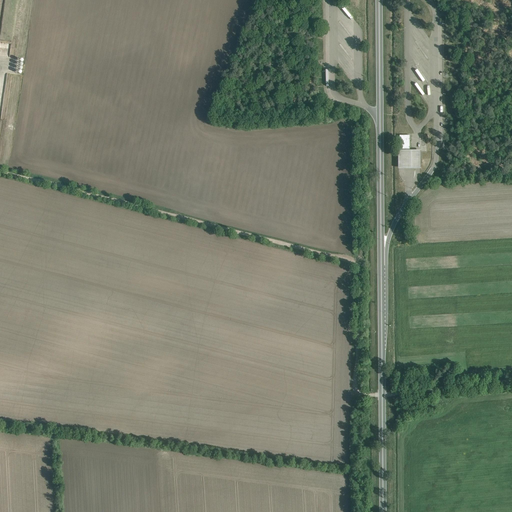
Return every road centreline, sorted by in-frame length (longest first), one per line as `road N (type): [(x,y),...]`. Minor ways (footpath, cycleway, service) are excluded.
road 1 (track): [(511,381),(360,393),(360,273),(353,262),(0,171)]
road 2 (primary): [(383,511),(379,0)]
